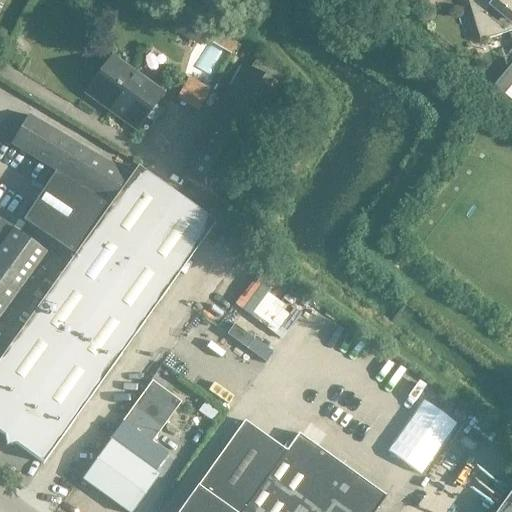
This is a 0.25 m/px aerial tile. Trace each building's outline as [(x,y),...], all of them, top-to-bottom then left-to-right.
[(511,0),(468,0),(481,42),(511,32),(511,0)] [(112,58),(92,86),(86,94),(136,130),(162,94),(112,58)] [(181,65),(170,88),(194,100),(206,78),(181,65)] [(505,96),(511,87),(511,66),(494,87),(505,96)] [(284,89),(249,70),(186,181),(221,201),(284,89)] [(11,145),(60,175),(78,146),(28,116),(11,145)] [(128,175),(78,146),(60,175),(110,205),(128,175)] [(139,170),(67,268),(0,358),(0,427),(6,432),(7,441),(16,440),(44,460),(216,227),(139,170)] [(105,207),(55,173),(22,223),(72,257),(105,207)] [(0,237),(5,241),(18,221),(0,208),(0,237)] [(0,248),(0,317),(47,253),(14,229),(0,248)] [(245,275),(256,257),(236,245),(225,263),(245,275)] [(306,291),(289,273),(281,280),(266,265),(250,280),(264,295),(268,291),(286,310),(306,291)] [(299,314),(307,319),(319,302),(312,297),(299,314)] [(253,341),(263,319),(245,310),(234,333),(253,341)] [(265,325),(254,343),(266,350),(277,332),(265,325)] [(269,359),(280,367),(294,348),(283,339),(269,359)] [(440,427),(458,400),(416,373),(399,400),(407,405),(389,433),(396,437),(390,447),(412,462),(436,425),(440,427)] [(111,441),(150,470),(162,453),(151,445),(164,427),(181,402),(152,382),(135,407),(123,424),(111,441)] [(220,413),(204,402),(197,412),(213,423),(220,413)] [(243,511),(287,452),(245,422),(180,511),(243,511)] [(299,435),(287,452),(243,511),(375,511),(387,497),(299,435)] [(150,470),(111,441),(82,480),(126,511),(133,511),(159,476),(150,470)] [(485,454),(465,480),(480,492),(500,466),(485,454)] [(511,511),(511,492),(497,511),(511,511)]
